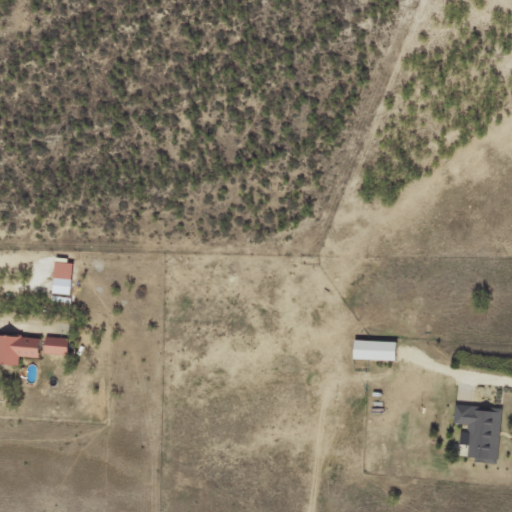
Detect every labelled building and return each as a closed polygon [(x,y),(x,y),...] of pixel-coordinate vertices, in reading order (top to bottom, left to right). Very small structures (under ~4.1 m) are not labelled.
[(74,295),(76,263),(58,262),(57,294),(74,295)] [(44,338),(0,335),(0,364),(22,366),(23,357),(43,358),(44,338)] [(72,354),(73,338),(49,337),(48,353),(72,354)] [(357,359),(400,361),(400,342),(357,340),(357,359)] [(505,409),(459,404),(457,423),(468,424),(466,444),(472,445),(471,460),(500,463),(505,409)]
